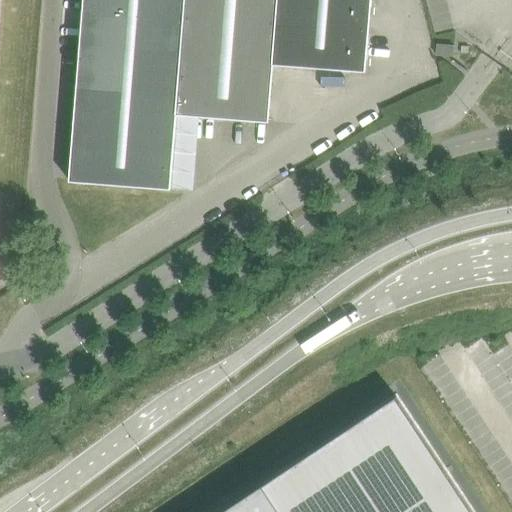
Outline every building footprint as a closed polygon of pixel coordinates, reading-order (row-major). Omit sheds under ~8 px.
[(178,114),(186,0),(84,0),(70,180),(172,189),(178,114)] [(186,0),(178,114),(270,121),(274,64),(278,0),(186,0)] [(278,0),(274,64),(366,71),(372,0),(278,0)] [(78,3),(64,2),(63,23),(77,24),(78,3)] [(438,43),(437,54),(454,55),(454,45),(438,43)] [(473,511),(397,396),(221,511),(473,511)]
